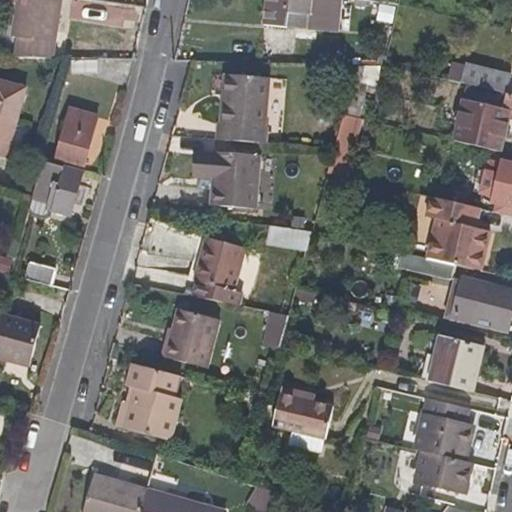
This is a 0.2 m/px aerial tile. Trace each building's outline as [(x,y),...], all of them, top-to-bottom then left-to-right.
[(51,62),(57,21),(60,0),(17,0),(12,37),(19,39),(16,60),(51,62)] [(306,29),(309,9),(310,0),(266,0),(264,26),(283,28),(285,26),(306,29)] [(339,12),(340,0),(310,0),(309,9),(339,12)] [(98,78),(98,62),(70,62),(70,78),(98,78)] [(352,119),(365,68),(355,67),(342,117),(352,119)] [(505,96),(509,79),(464,68),(460,86),(466,88),(505,96)] [(261,145),(267,81),(227,77),(224,107),(220,107),(217,142),(261,145)] [(0,158),(4,160),(24,90),(0,83),(0,158)] [(498,153),(506,117),(511,118),(511,97),(505,96),(466,88),(453,142),(498,153)] [(83,164),(97,113),(64,104),(51,155),(83,164)] [(255,210),(258,157),(213,154),(213,157),(197,156),(196,180),(211,181),(210,207),(255,210)] [(511,166),(504,164),(502,173),(496,198),(495,203),(511,207),(511,166)] [(69,217),(81,174),(41,165),(30,202),(28,211),(32,218),(44,221),(50,216),(51,211),(69,217)] [(496,198),(502,173),(496,171),(491,196),(496,198)] [(483,254),(488,232),(479,229),(482,211),(432,199),(428,218),(435,220),(426,259),(454,266),(484,272),(488,255),(483,254)] [(511,217),(511,213),(511,207),(495,203),(490,202),(488,212),(511,217)] [(268,248),(309,251),(310,232),(269,230),(268,248)] [(488,255),(494,233),(488,232),(483,254),(488,255)] [(192,254),(196,238),(190,236),(186,253),(192,254)] [(221,291),(233,249),(196,238),(192,254),(186,253),(178,279),(182,281),(179,295),(225,304),(228,293),(221,291)] [(451,280),(454,266),(426,259),(411,255),(408,269),(451,280)] [(49,288),(54,271),(29,264),(24,281),(49,288)] [(510,318),(511,309),(511,306),(511,292),(474,284),(464,324),(506,334),(510,318)] [(198,367),(210,318),(169,307),(163,327),(162,336),(156,335),(151,354),(198,367)] [(279,346),(287,316),(271,313),(264,343),(279,346)] [(0,359),(29,367),(39,325),(0,314),(0,359)] [(454,342),(456,335),(446,332),(446,339),(454,342)] [(482,348),(483,341),(456,335),(454,342),(482,348)] [(471,393),(482,348),(454,342),(446,339),(438,338),(428,383),(471,393)] [(164,423),(169,404),(163,402),(171,375),(125,363),(106,432),(148,444),(155,420),(164,423)] [(323,439),(335,391),(282,378),(269,426),(323,439)] [(465,463),(473,430),(465,428),(468,411),(427,401),(416,451),(424,454),(465,463)] [(158,448),(164,423),(155,420),(148,444),(158,448)] [(468,494),(474,466),(465,463),(424,454),(417,482),(468,494)] [(139,511),(145,490),(92,476),(81,511),(139,511)] [(202,511),(204,507),(145,490),(139,511),(202,511)]
